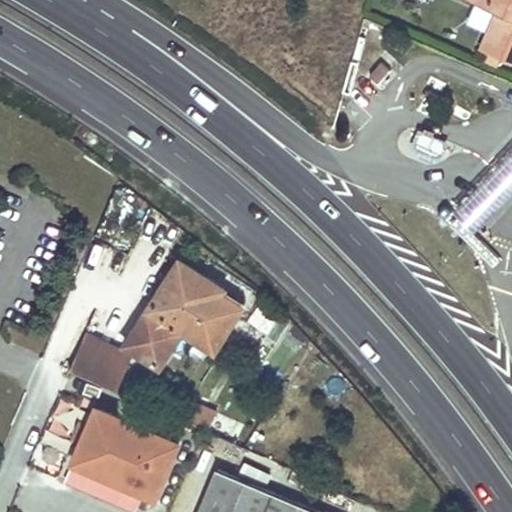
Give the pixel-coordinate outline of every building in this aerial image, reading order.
[(511,0),(469,0),(497,12),(482,48),(511,61),(511,0)] [(390,70),(382,62),(370,74),(379,83),(390,70)] [(443,140),(424,131),(417,134),(414,141),(416,148),(436,157),(442,154),(446,147),(443,140)] [(511,149),(454,209),(475,229),(511,191),(511,149)] [(135,349),(159,366),(182,330),(214,350),(242,307),(219,291),(222,287),(179,259),(148,307),(125,343),(135,349)] [(219,291),(242,307),(244,302),(222,287),(219,291)] [(70,368),(117,390),(130,357),(120,351),(84,334),(70,368)] [(135,349),(125,343),(120,351),(130,357),(135,349)] [(207,431),(265,456),(273,440),(218,414),(205,409),(213,390),(200,383),(178,418),(207,431)] [(188,443),(96,405),(74,460),(162,504),(188,443)] [(198,511),(320,511),(216,468),(198,511)]
